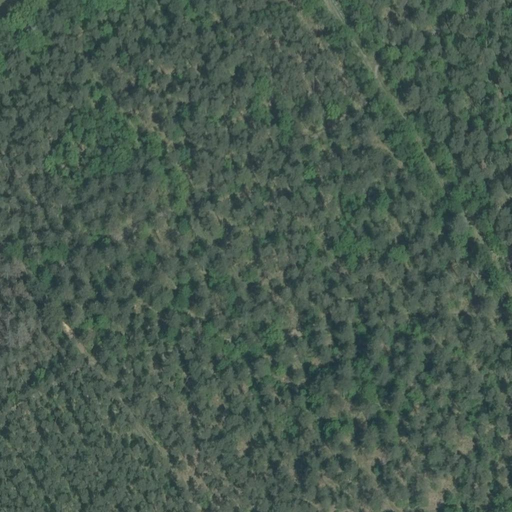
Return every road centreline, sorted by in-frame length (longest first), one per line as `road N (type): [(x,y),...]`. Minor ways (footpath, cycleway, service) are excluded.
road 1 (track): [(389,511),(70,39)]
road 2 (track): [(511,302),(87,358),(0,415)]
road 3 (track): [(29,272),(380,94)]
road 4 (track): [(511,303),(380,94)]
road 5 (track): [(362,60),(485,0)]
